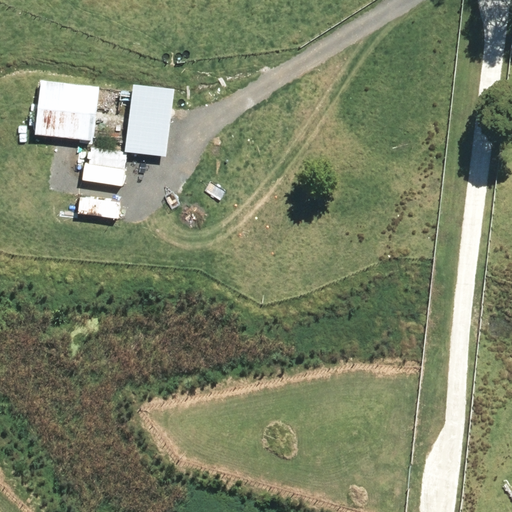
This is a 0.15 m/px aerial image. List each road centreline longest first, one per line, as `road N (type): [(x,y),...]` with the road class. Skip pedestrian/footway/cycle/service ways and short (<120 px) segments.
road 1 (unknown): [(497,0),(437,511)]
road 2 (unknown): [(174,159),(408,0)]
